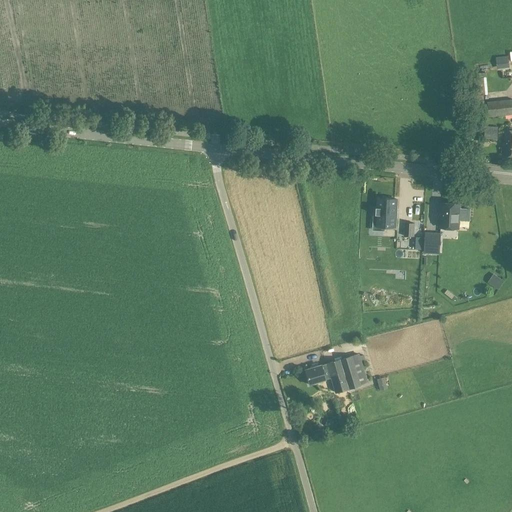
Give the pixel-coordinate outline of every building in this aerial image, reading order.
[(495,58),(497,70),(509,68),(508,56),(495,58)] [(468,79),(470,96),(487,94),(486,78),(468,79)] [(511,100),(487,103),(489,117),(511,114),(511,100)] [(213,114),(213,102),(197,103),(197,114),(213,114)] [(485,127),(484,139),(498,140),(498,127),(485,127)] [(501,148),(501,152),(504,152),(504,156),(511,156),(511,130),(505,131),(504,148),(501,148)] [(377,208),(376,215),(377,215),(377,223),(383,224),(383,227),(396,227),(397,200),(395,200),(395,199),(386,199),(378,199),(378,208),(377,208)] [(440,229),(458,230),(460,206),(442,204),(440,229)] [(422,227),(430,228),(431,217),(423,216),(422,227)] [(414,237),(414,229),(415,224),(411,223),(404,223),(403,236),(414,237)] [(424,252),(439,253),(440,233),(426,232),(424,252)] [(493,285),(499,289),(504,282),(498,278),(493,285)] [(329,373),(335,393),(360,385),(351,356),(327,364),(321,366),(305,370),(309,385),(325,380),(324,375),(329,373)] [(385,374),(376,375),(378,386),(386,385),(385,374)]
